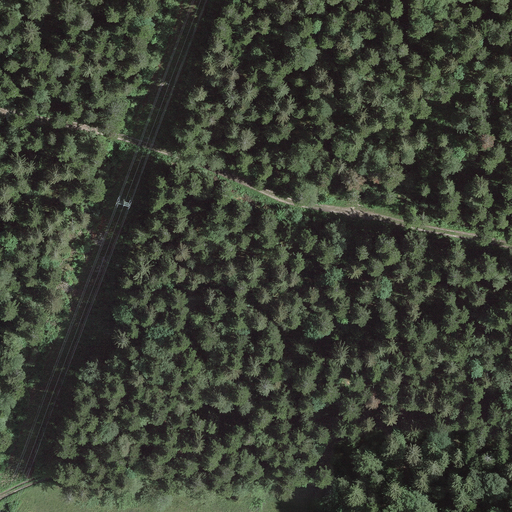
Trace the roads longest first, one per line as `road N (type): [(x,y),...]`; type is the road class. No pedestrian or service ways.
road 1 (track): [(0,110),(210,166),(284,200),(511,247)]
road 2 (track): [(0,498),(86,471),(297,481),(393,511)]
